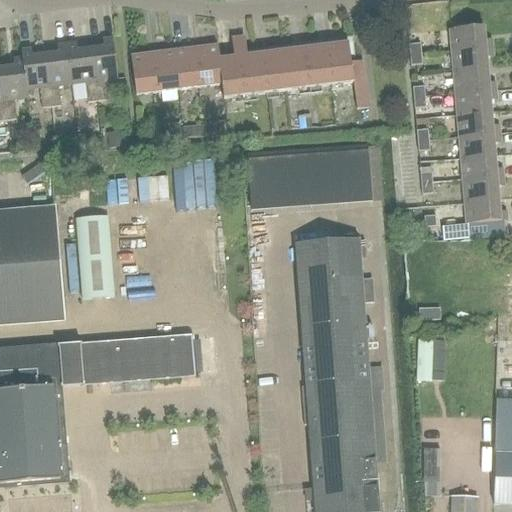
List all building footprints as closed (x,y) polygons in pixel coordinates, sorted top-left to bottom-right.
[(449,32),(451,53),(492,50),(491,41),(484,42),(483,29),(449,32)] [(90,51),(97,104),(106,103),(104,84),(117,82),(112,40),(102,42),(103,49),(90,51)] [(87,105),(97,104),(90,51),(77,53),(76,45),(66,46),(72,88),(85,86),(87,105)] [(420,45),(408,46),(409,57),(421,56),(420,45)] [(59,89),(72,88),(66,46),(57,47),(58,55),(45,57),(52,110),(53,118),(62,117),(59,89)] [(351,72),(350,65),(348,46),(219,62),(221,86),(223,101),(353,84),(352,80),(351,72)] [(217,47),(195,50),(200,89),(221,86),(219,62),(217,47)] [(195,50),(174,53),(179,92),(200,89),(195,50)] [(492,50),(451,53),(453,75),(487,72),(486,60),(493,59),(492,50)] [(42,111),(52,110),(45,57),(32,59),(31,51),(21,52),(22,60),(27,93),(39,92),(42,111)] [(174,53),(153,55),(158,94),(179,92),(174,53)] [(158,94),(153,55),(131,58),(136,97),(158,94)] [(421,56),(409,57),(410,69),(422,68),(421,56)] [(0,71),(7,123),(17,122),(14,103),(28,101),(27,93),(22,60),(13,61),(14,69),(0,71)] [(350,65),(351,72),(363,71),(362,63),(350,65)] [(364,79),(363,71),(351,72),(352,80),(364,79)] [(453,75),(455,97),(496,93),(495,85),(488,85),(487,72),(453,75)] [(353,84),(353,88),(365,86),(364,79),(352,80),(353,84)] [(366,94),(365,86),(353,88),(354,96),(366,94)] [(424,88),(412,89),(413,100),(425,99),(424,88)] [(456,118),(491,115),(490,103),(497,102),(496,93),(455,97),(456,118)] [(354,96),(355,103),(367,102),(366,94),(354,96)] [(425,99),(413,100),(414,111),(426,110),(425,99)] [(368,110),(367,102),(355,103),(356,111),(368,110)] [(456,118),(458,140),(499,136),(499,128),(492,128),(491,115),(456,118)] [(298,117),(299,131),(312,130),(311,116),(298,117)] [(165,126),(167,142),(181,141),(179,124),(165,126)] [(192,128),(183,129),(183,140),(193,140),(192,128)] [(108,150),(126,147),(124,132),(106,134),(108,150)] [(428,132),(416,133),(417,143),(429,142),(428,132)] [(80,136),(81,150),(95,149),(94,135),(80,136)] [(460,161),(494,158),(493,144),(500,144),(499,136),(458,140),(460,161)] [(429,142),(417,143),(418,154),(430,153),(429,142)] [(247,209),(382,202),(379,150),(244,158),(247,209)] [(460,161),(462,183),(503,180),(502,171),(496,171),(494,158),(460,161)] [(210,162),(183,163),(185,208),(213,207),(210,162)] [(421,187),(432,186),(431,175),(420,176),(421,187)] [(462,183),(464,205),(498,202),(497,189),(504,188),(503,180),(462,183)] [(421,187),(422,197),(433,196),(432,186),(421,187)] [(498,202),(464,205),(466,226),(507,223),(506,214),(499,214),(498,202)] [(435,217),(424,218),(424,228),(436,228),(435,217)] [(108,220),(76,223),(83,304),(114,301),(108,220)] [(0,315),(62,310),(55,222),(0,226),(0,315)] [(382,369),(367,370),(362,305),(375,304),(373,280),(361,281),(358,242),(296,247),(306,387),(301,388),(304,428),(309,427),(315,511),(379,511),(376,465),(386,464),(381,393),(384,393),(382,369)] [(440,310),(418,311),(419,323),(440,322),(440,310)] [(191,338),(19,351),(0,352),(0,487),(69,482),(61,390),(195,379),(194,374),(215,373),(212,340),(192,341),(191,338)] [(418,343),(416,383),(431,383),(432,343),(418,343)] [(511,402),(497,402),(493,506),(511,506),(511,402)] [(423,451),(423,484),(439,485),(440,451),(423,451)] [(423,484),(423,499),(439,499),(439,485),(423,484)] [(450,511),(476,511),(477,500),(451,499),(450,511)]
